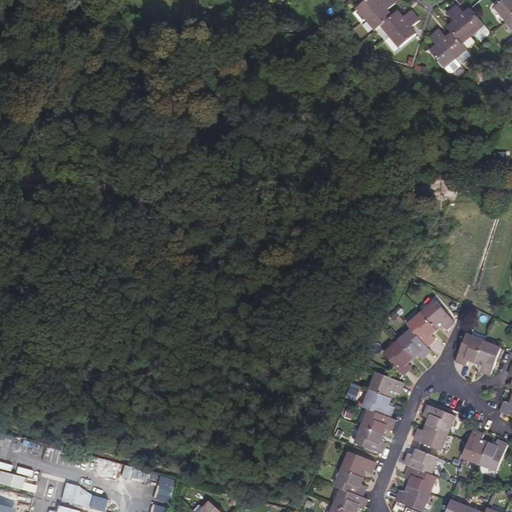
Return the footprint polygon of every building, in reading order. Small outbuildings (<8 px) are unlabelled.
[(368,0),(358,8),(367,19),(389,0),(380,0),(380,1),(379,0),(368,0)] [(393,0),(389,0),(367,19),(377,31),(382,26),(393,17),(389,11),(397,4),(393,0)] [(511,0),(505,0),(496,8),(508,22),(511,19),(511,0)] [(458,6),(453,10),(475,35),(485,26),(471,9),(465,14),(458,6)] [(449,28),(453,33),(463,46),(475,35),(453,10),(448,14),(455,22),(449,28)] [(393,17),(382,26),(391,37),(416,17),(412,12),(404,18),(399,13),(393,17)] [(416,17),(391,37),(386,41),(396,53),(418,35),(412,28),(421,22),(416,17)] [(449,28),(443,33),(448,38),(453,33),(449,28)] [(441,30),(436,35),(457,59),(467,50),(463,46),(453,33),(448,38),(443,33),(441,30)] [(457,59),(436,35),(431,39),(438,47),(431,52),(445,69),(457,59)] [(467,50),(457,59),(462,66),(473,57),(467,50)] [(497,163),(508,162),(507,152),(497,153),(497,163)] [(437,301),(423,313),(437,330),(442,325),(446,330),(455,323),(437,301)] [(409,325),(413,330),(427,347),(436,339),(432,334),(437,330),(423,313),(409,325)] [(427,347),(413,330),(399,342),(414,359),(419,354),(423,359),(431,351),(427,347)] [(469,361),(476,363),(484,342),(467,335),(456,362),(467,366),(469,361)] [(414,359),(399,342),(385,354),(403,376),(412,368),(408,363),(414,359)] [(480,371),(486,373),(491,375),(502,349),(484,342),(476,363),(482,366),(480,371)] [(378,373),(371,390),(391,399),(394,393),(400,395),(404,384),(378,373)] [(349,392),(354,394),(356,389),(361,390),(362,387),(352,384),(349,392)] [(364,408),(370,410),(391,418),(395,408),(389,406),(391,399),(371,390),(364,408)] [(504,406),(501,413),(511,417),(511,402),(511,405),(505,402),(504,406)] [(430,418),(428,425),(448,433),(455,416),(443,411),(432,407),(429,406),(425,416),(430,418)] [(391,418),(370,410),(363,427),(384,435),(387,429),(391,431),(396,420),(391,418)] [(419,428),(424,430),(428,419),(423,417),(419,428)] [(448,433),(428,425),(425,431),(420,429),(415,441),(442,451),(448,433)] [(384,435),(363,427),(356,444),(382,455),(386,443),(381,441),(384,435)] [(463,458),(481,465),(489,443),(483,441),(485,435),(473,431),(463,458)] [(489,443),(481,465),(496,470),(498,471),(508,445),(498,441),(496,446),(489,443)] [(406,465),(411,467),(432,475),(439,458),(418,450),(415,456),(410,454),(406,465)] [(350,452),(343,469),(364,478),(366,471),(372,474),(376,463),(350,452)] [(122,478),(131,480),(134,468),(126,466),(122,478)] [(432,475),(411,467),(407,478),(412,480),(410,487),(431,495),(437,478),(432,475)] [(337,487),(342,489),(363,497),(368,486),(362,484),(364,478),(343,469),(337,487)] [(0,476),(1,477),(0,480),(0,483),(24,490),(27,478),(0,471),(0,476)] [(95,471),(94,477),(107,481),(109,475),(95,471)] [(162,481),(160,486),(173,490),(174,486),(162,481)] [(142,492),(144,486),(131,482),(129,488),(142,492)] [(91,509),(102,511),(105,511),(109,499),(94,495),(94,496),(81,487),(80,486),(67,483),(62,501),(91,508),(91,509)] [(424,511),(431,495),(410,487),(407,493),(402,491),(397,502),(423,511),(424,511)] [(363,497),(342,489),(336,506),(350,511),(357,511),(359,508),(364,510),(368,499),(363,497)] [(467,511),(469,508),(452,501),(447,511),(467,511)] [(221,511),(211,502),(204,510),(201,511),(221,511)]
